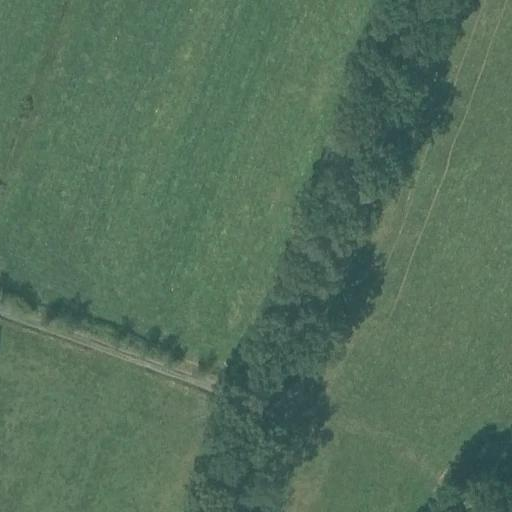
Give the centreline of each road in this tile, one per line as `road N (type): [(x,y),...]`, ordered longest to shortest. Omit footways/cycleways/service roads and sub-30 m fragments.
road 1 (track): [(212,511),(399,0)]
road 2 (track): [(254,396),(0,309)]
